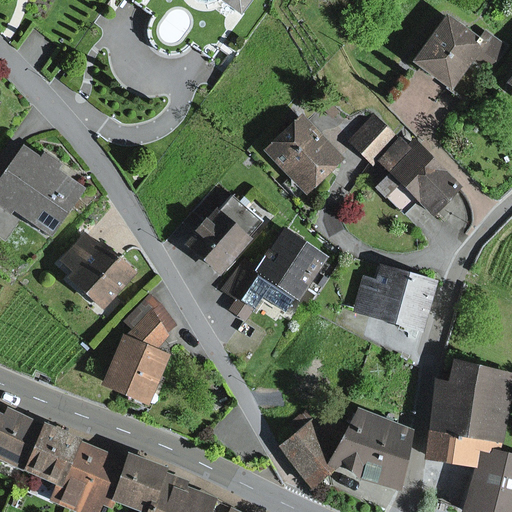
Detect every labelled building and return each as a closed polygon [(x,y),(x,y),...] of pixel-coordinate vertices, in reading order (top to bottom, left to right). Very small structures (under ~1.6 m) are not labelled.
[(249,0),(214,0),(236,17),(249,0)] [(480,38),(445,13),(409,61),(449,91),(473,59),(488,70),(506,46),(485,31),(480,38)] [(511,72),(503,84),(511,91),(511,72)] [(342,157),(299,115),(263,151),(306,193),(342,157)] [(396,138),(374,117),(349,141),(372,163),(396,138)] [(461,187),(404,130),(396,138),(372,163),(429,219),(461,187)] [(84,192),(23,147),(0,176),(0,213),(43,246),(84,192)] [(218,277),(265,225),(223,188),(176,240),(218,277)] [(138,278),(87,225),(52,259),(70,278),(64,283),(98,318),(138,278)] [(326,260),(280,232),(259,266),(244,256),(219,297),(281,334),(326,260)] [(352,317),(422,334),(435,280),(388,268),(384,281),(362,275),(352,317)] [(177,325),(156,298),(120,327),(149,347),(177,325)] [(164,358),(118,339),(95,393),(141,413),(164,358)] [(446,364),(434,412),(494,426),(505,378),(446,364)] [(6,407),(4,411),(0,420),(0,460),(21,470),(42,423),(6,407)] [(324,415),(284,445),(316,487),(342,467),(392,483),(409,431),(345,410),(337,432),(324,415)] [(477,442),(490,445),(494,426),(434,412),(424,454),(472,465),(477,442)] [(79,439),(42,423),(21,470),(56,486),(79,439)] [(123,459),(79,439),(56,486),(51,497),(84,511),(99,511),(108,496),(123,459)] [(460,510),(466,511),(511,511),(511,450),(490,445),(477,442),(472,465),(460,510)] [(162,474),(123,459),(108,496),(142,511),(146,511),(160,480),(162,474)] [(214,511),(217,506),(160,480),(146,511),(214,511)]
